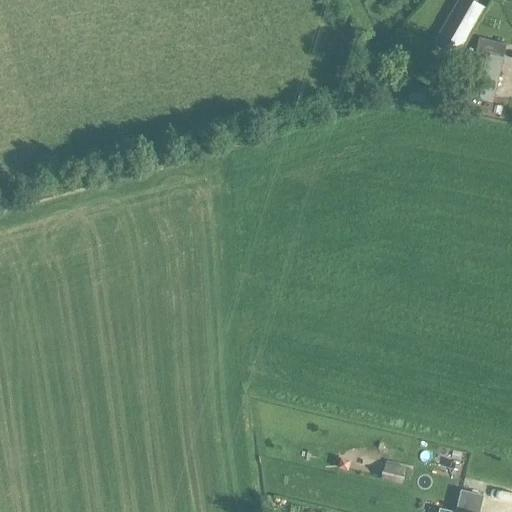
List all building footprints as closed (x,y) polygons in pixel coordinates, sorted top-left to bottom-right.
[(476,24),(453,11),(436,41),(458,54),(476,24)] [(476,52),(504,59),(507,46),(478,39),(476,52)] [(504,59),(476,52),(464,97),(494,104),(505,59),(504,59)] [(438,95),(436,104),(459,110),(461,101),(438,95)] [(0,255),(145,224),(136,184),(0,212),(0,255)] [(461,491),(455,511),(479,511),(483,496),(461,491)]
